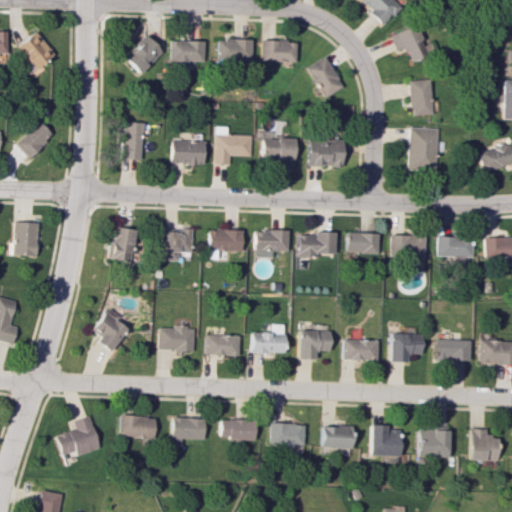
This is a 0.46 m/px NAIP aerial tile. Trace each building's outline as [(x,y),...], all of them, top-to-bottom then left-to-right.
[(409,62),(426,55),(414,23),(388,34),(395,51),(403,48),(409,62)] [(29,68),(48,54),(31,30),(12,44),(29,68)] [(136,74),(159,53),(143,35),(120,56),(136,74)] [(214,38),(214,60),(248,60),(248,38),(214,38)] [(201,40),(167,39),(166,64),(185,65),(185,60),(200,61),(201,40)] [(292,61),(293,40),(259,39),(258,60),(292,61)] [(321,97),(340,86),(321,55),(303,66),(321,97)] [(428,113),(427,78),(406,79),(407,114),(428,113)] [(511,117),(511,79),(501,79),(500,118),(511,117)] [(8,143),(22,158),(46,135),(32,120),(8,143)] [(115,158),(136,159),(137,121),(116,121),(115,158)] [(224,163),(224,155),(246,155),(247,135),(222,134),(222,126),(210,126),(209,163),(224,163)] [(404,169),(433,170),(434,127),(406,126),(404,169)] [(273,165),(290,165),(290,138),(258,137),(257,158),(273,159),(273,165)] [(339,138),(304,138),(304,165),(338,166),(339,138)] [(164,163),(199,163),(199,140),(165,139),(164,163)] [(511,140),(475,150),(481,171),(511,162),(511,140)] [(32,221),(8,221),(6,254),(31,255),(32,221)] [(104,259),(129,261),(132,229),(107,226),(104,259)] [(188,229),(161,228),(160,259),(174,260),(174,251),(188,251),(188,229)] [(204,229),(203,258),(212,258),(213,250),(236,250),(237,230),(204,229)] [(283,230),(249,229),(249,249),(283,250),(283,230)] [(293,256),(314,256),(314,252),(331,253),(331,233),(293,232),(293,256)] [(341,252),(374,252),(374,232),(342,232),(341,252)] [(420,235),(386,234),(386,254),(420,255),(420,235)] [(468,236),(432,235),(432,255),(468,256),(468,236)] [(511,235),(479,237),(480,257),(511,256),(511,235)] [(0,341),(10,344),(14,326),(5,324),(11,300),(0,297),(0,341)] [(96,336),(93,340),(105,350),(125,327),(104,308),(87,328),(96,336)] [(266,332),(247,331),(246,352),(279,352),(280,323),(266,323),(266,332)] [(154,326),(153,350),(188,350),(189,326),(154,326)] [(324,330),(293,330),(293,358),(310,358),(310,349),(324,350),(324,330)] [(384,360),(402,361),(402,354),(416,354),(417,333),(385,332),(384,360)] [(234,355),(234,334),(200,333),(200,354),(234,355)] [(337,358),(371,359),(372,339),(337,338),(337,358)] [(464,360),(464,339),(430,338),(429,359),(464,360)] [(511,363),(511,340),(473,339),(473,363),(511,363)] [(69,419),(71,429),(52,433),(57,454),(72,450),(72,454),(95,448),(87,414),(69,419)] [(150,437),(151,415),(115,414),(114,436),(150,437)] [(199,438),(200,417),(168,416),(167,444),(177,445),(178,437),(199,438)] [(249,439),(250,419),(215,418),(214,438),(249,439)] [(298,445),(299,423),(265,422),(264,444),(298,445)] [(364,454),(394,455),(395,430),(385,430),(385,424),(365,424),(364,454)] [(316,425),(316,451),(345,452),(346,426),(316,425)] [(443,429),(413,428),(412,455),(442,456),(443,429)] [(481,428),(464,428),(463,458),(491,459),(492,436),(481,435),(481,428)] [(32,511),(53,511),(58,493),(38,489),(32,511)]
